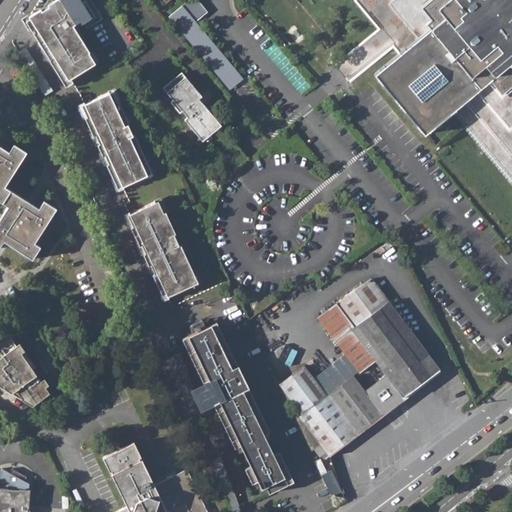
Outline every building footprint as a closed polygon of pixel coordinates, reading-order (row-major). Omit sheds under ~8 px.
[(30,18),(25,21),(38,42),(45,53),(47,52),(52,59),(49,60),(63,83),(70,79),(95,63),(73,25),(80,21),(82,24),(84,23),(87,28),(102,18),(91,0),(54,0),(48,5),(49,6),(42,11),(41,9),(28,16),(30,18)] [(511,0),(398,0),(395,4),(421,35),(374,74),(424,133),(454,108),(511,177),(511,0)] [(173,19),(263,127),(275,116),(185,9),(173,19)] [(18,52),(37,82),(44,77),(26,48),(18,52)] [(182,72),(163,88),(173,100),(180,108),(187,117),(184,119),(202,141),(221,125),(199,98),(202,96),(182,72)] [(44,77),(37,82),(37,83),(44,95),(52,90),(44,77)] [(63,83),(66,87),(73,83),(70,79),(63,83)] [(109,92),(79,106),(85,118),(83,119),(92,137),(94,136),(98,144),(96,145),(102,157),(104,156),(108,164),(105,165),(117,189),(152,173),(133,135),(131,136),(126,125),(128,124),(117,103),(115,104),(109,92)] [(166,105),(173,113),(180,108),(173,100),(166,105)] [(236,170),(249,158),(233,139),(220,151),(236,170)] [(0,200),(8,206),(0,218),(0,244),(3,240),(32,258),(40,246),(34,243),(56,208),(44,200),(39,208),(4,186),(26,151),(14,144),(9,151),(0,145),(0,200)] [(157,201),(127,215),(133,227),(131,228),(140,246),(141,245),(145,253),(143,254),(149,266),(151,265),(154,273),(152,274),(164,298),(198,282),(180,244),(178,245),(173,234),(175,233),(165,212),(163,213),(157,201)] [(439,369),(373,279),(337,304),(354,326),(351,328),(386,374),(364,391),(352,375),(326,395),(318,385),(327,379),(318,366),(309,363),(303,366),(279,384),(310,452),(314,449),(319,457),(321,455),(325,460),(384,415),(382,413),(387,409),(390,409),(394,407),(397,404),(397,401),(439,369)] [(216,322),(182,338),(207,390),(210,389),(213,395),(215,393),(219,401),(213,404),(235,448),(240,445),(250,465),(244,468),(252,483),(257,480),(261,487),(265,485),(269,492),(293,480),(279,451),(273,453),(264,433),(269,431),(248,387),(216,322)] [(1,328),(0,328),(0,384),(32,407),(50,394),(45,387),(48,385),(44,379),(41,381),(33,369),(21,353),(25,350),(20,343),(16,345),(11,337),(8,339),(1,328)] [(21,353),(33,369),(36,366),(25,350),(21,353)] [(270,367),(279,384),(303,366),(292,350),(270,367)] [(160,361),(186,415),(201,408),(179,352),(160,361)] [(126,505),(114,511),(207,511),(187,468),(169,477),(154,484),(141,458),(140,459),(139,457),(141,456),(133,442),(102,457),(109,471),(111,470),(112,473),(111,473),(126,505)] [(209,462),(232,510),(239,507),(220,457),(209,462)] [(28,477),(12,468),(9,473),(1,468),(0,472),(0,511),(26,511),(28,490),(30,485),(25,482),(28,477)] [(330,470),(321,474),(331,496),(341,491),(330,470)]
